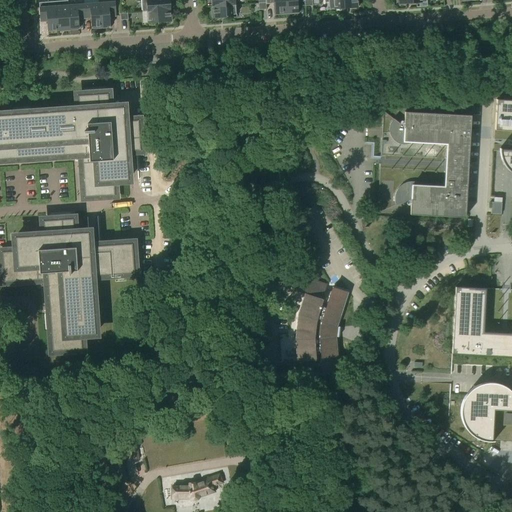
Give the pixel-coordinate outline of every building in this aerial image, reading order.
[(70,29),(68,3),(68,0),(55,1),(57,30),(63,29),(63,31),(69,31),(69,29),(70,29)] [(114,0),(98,0),(98,3),(99,3),(101,27),(103,26),(103,28),(110,28),(109,16),(116,16),(114,0)] [(141,0),(142,12),(147,11),(170,9),(169,0),(141,0)] [(285,0),(265,0),(265,3),(266,4),(273,3),(274,13),(286,12),(285,0)] [(297,1),(305,1),(304,0),(285,0),(286,12),(288,12),(288,14),(298,13),(297,1)] [(357,7),(356,0),(328,0),(329,9),(357,7)] [(57,30),(55,1),(39,2),(40,21),(47,21),(48,31),(57,30)] [(78,19),(84,18),(83,4),(84,4),(84,1),(68,3),(70,29),(79,28),(78,19)] [(99,3),(98,3),(84,4),(83,4),(84,18),(91,18),(91,27),(101,27),(99,3)] [(236,16),(235,4),(212,6),(212,18),(219,18),(223,18),(223,17),(236,16)] [(171,21),(170,9),(147,11),(148,23),(161,22),(161,23),(164,22),(171,21)] [(0,159),(18,159),(18,163),(47,161),(47,157),(75,155),(75,161),(82,161),(85,197),(115,195),(114,181),(129,180),(127,151),(141,150),(140,142),(145,142),(144,127),(139,127),(139,119),(124,120),(123,106),(109,107),(108,93),(100,93),(100,89),(85,90),(85,94),(77,95),(78,109),(29,113),(29,108),(14,109),(14,114),(0,114),(0,159)] [(511,99),(496,99),(494,129),(511,130),(511,149),(500,149),(500,148),(499,148),(499,149),(499,151),(499,153),(500,155),(500,157),(501,158),(501,160),(502,161),(502,162),(503,164),(504,166),(505,167),(506,168),(509,171),(511,172),(511,99)] [(383,110),(377,212),(411,199),(410,214),(465,217),(471,115),(405,112),(404,127),(383,110)] [(500,214),(501,203),(491,202),(490,213),(497,214),(500,214)] [(16,251),(2,252),(4,282),(40,280),(41,286),(47,286),(49,314),(45,314),(46,329),(50,329),(52,351),(60,351),(60,355),(75,354),(75,349),(82,349),(82,335),(96,334),(95,326),(100,325),(99,310),(94,311),(92,276),(135,273),(134,265),(139,265),(138,250),(133,250),(133,243),(90,246),(89,231),(74,232),(73,218),(66,218),(65,214),(50,215),(51,219),(43,220),(44,234),(15,236),(16,251)] [(309,231),(290,243),(296,253),(315,241),(309,231)] [(271,267),(267,278),(271,279),(270,282),(305,294),(299,315),(296,340),(298,361),(274,362),(275,366),(271,366),(272,378),(316,374),(316,370),(322,369),(323,374),(338,373),(335,337),(336,326),(347,292),(333,287),(331,291),(325,289),(326,285),(271,267)] [(511,289),(455,287),(452,353),(511,356),(511,289)] [(460,408),(460,410),(460,412),(460,414),(460,415),(461,419),(461,420),(462,423),(463,425),(465,428),(466,429),(467,431),(469,433),(471,435),(474,437),(476,438),(479,440),(481,440),(484,441),(487,441),(490,441),(493,441),(493,440),(511,441),(511,392),(509,390),(506,388),(505,387),(503,386),(500,384),(496,383),(493,383),(492,383),(489,382),(486,383),(483,383),(480,384),(477,385),(474,387),(471,389),(469,391),(467,393),(465,395),(464,397),(463,398),(463,399),(462,403),(461,407),(460,408)] [(356,389),(349,390),(349,402),(357,401),(356,389)] [(245,433),(239,435),(243,448),(257,443),(253,432),(245,435),(245,433)] [(138,445),(132,446),(135,460),(141,459),(138,445)] [(173,486),(173,498),(190,498),(192,500),(200,498),(200,496),(215,491),(213,486),(223,483),(220,474),(208,478),(209,479),(196,483),(195,482),(190,483),(187,483),(187,486),(173,486)]
